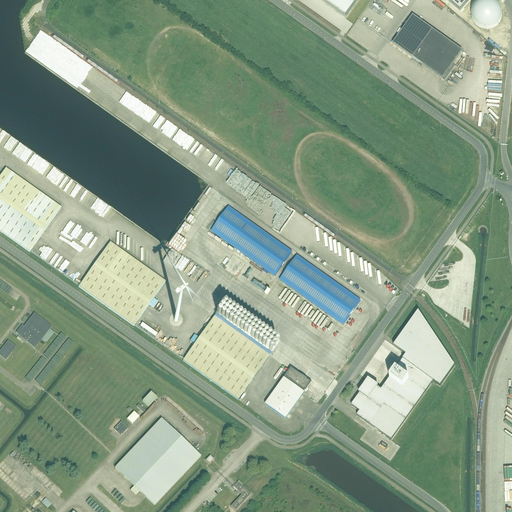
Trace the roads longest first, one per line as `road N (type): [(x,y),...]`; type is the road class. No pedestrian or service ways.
road 1 (tertiary): [(316,419),(481,187),(484,160),(477,144),(274,0)]
road 2 (tertiary): [(0,242),(280,440),(303,436),(316,419)]
road 3 (tertiary): [(316,419),(444,511)]
road 4 (unknown): [(511,175),(503,144),(511,53)]
